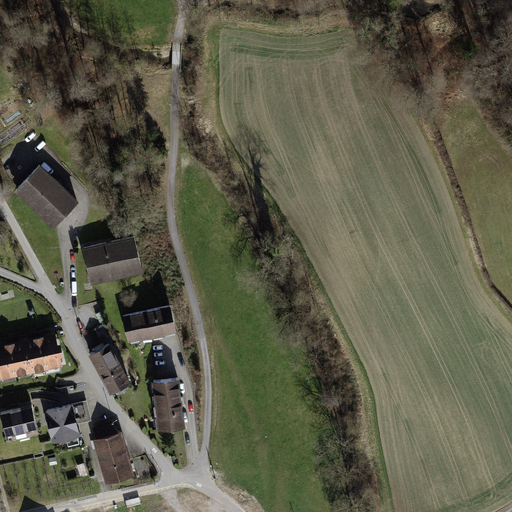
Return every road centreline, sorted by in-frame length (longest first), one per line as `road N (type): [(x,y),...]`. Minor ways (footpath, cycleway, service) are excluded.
road 1 (track): [(185,4),(171,220),(205,346),(200,481)]
road 2 (residential): [(52,296),(111,405),(177,478)]
road 3 (residential): [(177,478),(47,511)]
